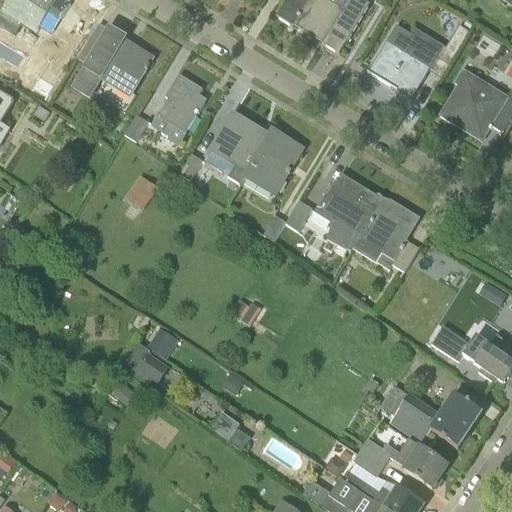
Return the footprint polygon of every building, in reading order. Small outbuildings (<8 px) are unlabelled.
[(77,41),(90,19),(58,0),(10,0),(9,2),(0,18),(0,30),(12,38),(20,25),(37,36),(47,20),(57,26),(56,28),(77,41)] [(315,16),(324,0),(287,0),(276,19),(293,30),(295,26),(305,11),(315,16)] [(339,58),(370,7),(359,0),(350,0),(344,11),(325,0),(324,0),(315,16),(305,11),(295,26),(324,44),(322,47),(339,58)] [(511,0),(499,0),(511,10),(511,0)] [(441,81),(470,33),(460,27),(439,61),(437,60),(444,48),(412,29),(412,37),(396,27),(386,44),(368,75),(412,101),(428,74),(441,81)] [(130,99),(153,60),(124,43),(126,40),(110,31),(74,90),(91,100),(102,82),(130,99)] [(346,74),(352,64),(344,60),(339,69),(346,74)] [(511,92),(507,99),(462,72),(454,86),(457,88),(439,118),(458,129),(462,124),(484,138),(489,131),(491,132),(492,130),(502,135),(511,118),(511,92)] [(199,116),(204,106),(197,102),(203,92),(179,77),(165,100),(168,102),(153,128),(181,144),(185,136),(198,116),(199,116)] [(0,94),(0,123),(13,103),(0,94)] [(211,155),(235,169),(226,183),(239,191),(244,182),(270,139),(234,117),(211,155)] [(136,145),(148,125),(137,118),(124,138),(136,145)] [(276,200),(299,161),(297,159),(301,152),(273,134),(270,139),(244,182),(276,200)] [(190,184),(202,164),(191,158),(180,177),(190,184)] [(142,214),(159,191),(141,178),(124,201),(142,214)] [(377,201),(341,179),(330,198),(326,197),(315,216),(329,225),(326,242),(344,252),(346,247),(354,252),(385,201),(384,201),(381,198),(377,201)] [(404,276),(419,251),(405,243),(417,221),(390,205),(391,204),(385,201),(354,252),(387,271),(389,268),(404,276)] [(298,235),(312,212),(300,204),(286,226),(286,227),(298,235)] [(274,245),(286,227),(286,226),(275,219),(263,239),(274,245)] [(246,325),(257,309),(250,305),(240,320),(246,325)] [(168,361),(180,340),(161,329),(149,350),(168,361)] [(470,347),(443,329),(431,347),(459,365),(463,358),(474,366),(474,368),(480,372),(478,375),(494,386),(497,382),(503,385),(511,372),(511,347),(498,337),(491,346),(477,336),(470,347)] [(157,387),(169,368),(148,354),(150,351),(140,345),(123,372),(148,388),(151,383),(157,387)] [(235,397),(243,385),(229,376),(221,388),(235,397)] [(407,400),(393,391),(381,410),(395,418),(390,426),(422,446),(431,433),(458,452),(482,416),(469,408),(470,407),(468,405),(467,406),(455,398),(440,420),(408,398),(407,400)] [(223,416),(212,435),(244,453),(251,440),(239,433),(243,427),(223,416)] [(448,468),(409,442),(400,455),(387,447),(383,452),(368,442),(360,454),(384,470),(390,461),(404,470),(402,473),(432,492),(448,468)] [(376,481),(384,470),(360,454),(353,465),(376,481)] [(0,472),(8,478),(16,467),(0,455),(0,472)] [(324,511),(349,511),(309,486),(302,498),(324,511)] [(418,511),(423,505),(397,488),(392,496),(383,490),(373,504),(385,511),(418,511)]
